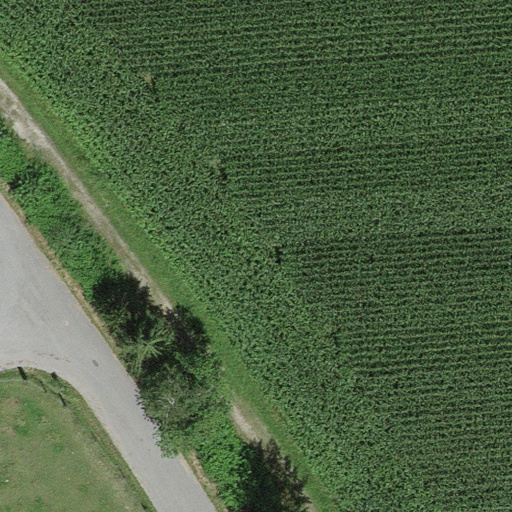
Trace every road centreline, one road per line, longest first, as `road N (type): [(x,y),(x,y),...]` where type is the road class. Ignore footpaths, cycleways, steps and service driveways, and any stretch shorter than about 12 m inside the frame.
road 1 (track): [(305,511),(0,92)]
road 2 (residential): [(187,511),(0,234)]
